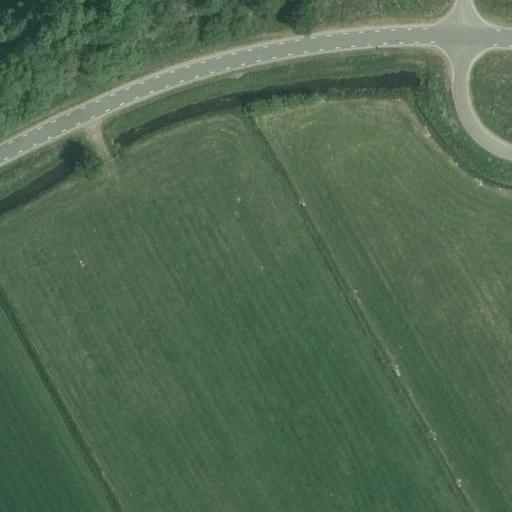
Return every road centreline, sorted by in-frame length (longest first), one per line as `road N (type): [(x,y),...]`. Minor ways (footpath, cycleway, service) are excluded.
road 1 (unclassified): [(462,36),(304,44),(200,68),(0,155)]
road 2 (unclassified): [(511,154),(470,126),(462,36)]
